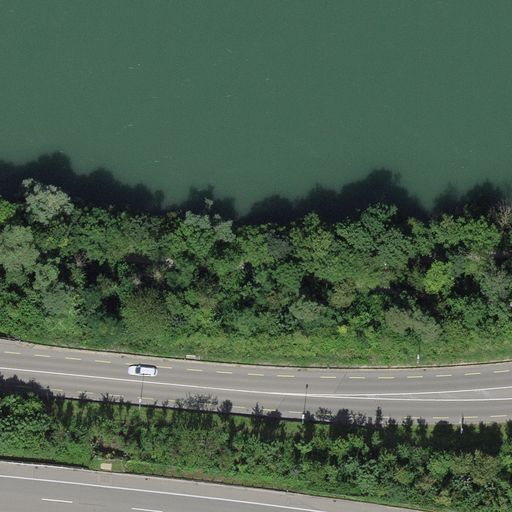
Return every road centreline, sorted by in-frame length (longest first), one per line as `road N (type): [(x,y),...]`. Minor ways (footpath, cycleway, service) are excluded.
road 1 (primary): [(0,367),(296,393),(511,392)]
road 2 (motorway): [(172,511),(0,493)]
